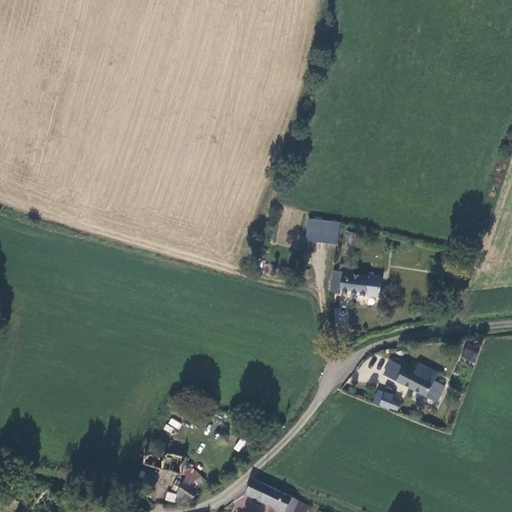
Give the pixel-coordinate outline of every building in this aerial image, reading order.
[(310,244),(332,248),(335,233),(313,229),(310,244)] [(329,274),(325,294),(370,301),(374,281),(329,274)] [(475,362),(480,346),(466,341),(461,357),(475,362)] [(428,386),(432,378),(412,368),(408,377),(389,368),(385,376),(394,380),(392,385),(433,406),(440,390),(428,386)] [(382,381),(392,385),(394,380),(385,376),(382,381)] [(384,410),(400,417),(402,411),(387,403),(384,410)] [(171,418),(164,429),(173,435),(180,423),(171,418)] [(234,447),(239,451),(246,442),(241,438),(234,447)] [(179,476),(184,460),(165,455),(166,448),(147,443),(145,451),(143,451),(139,467),(179,476)] [(201,482),(189,473),(174,491),(171,505),(178,506),(180,500),(185,504),(194,494),(191,492),(201,482)] [(271,511),(289,511),(293,504),(249,483),(241,497),(271,511)]
